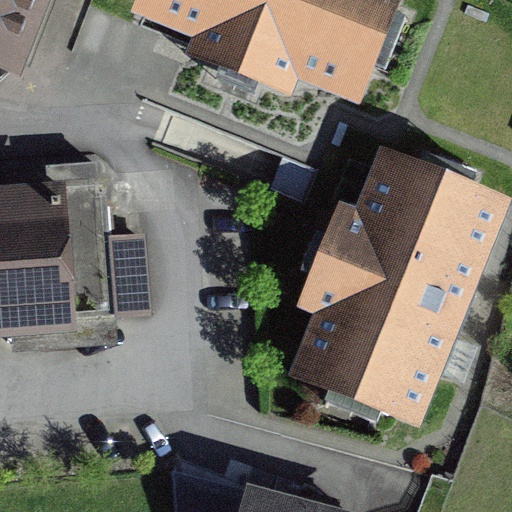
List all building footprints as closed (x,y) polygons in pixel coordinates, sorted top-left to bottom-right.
[(0,0),(0,54),(20,62),(43,0),(0,0)] [(390,0),(147,0),(145,6),(209,32),(202,52),(282,84),(290,65),(354,91),(390,0)] [(496,206),(389,163),(363,228),(344,220),(311,300),(331,308),(305,373),(411,416),(496,206)] [(0,324),(146,313),(140,238),(109,240),(105,193),(97,194),(95,164),(47,168),(48,207),(0,210),(0,324)] [(304,511),(252,498),(248,511),(304,511)]
